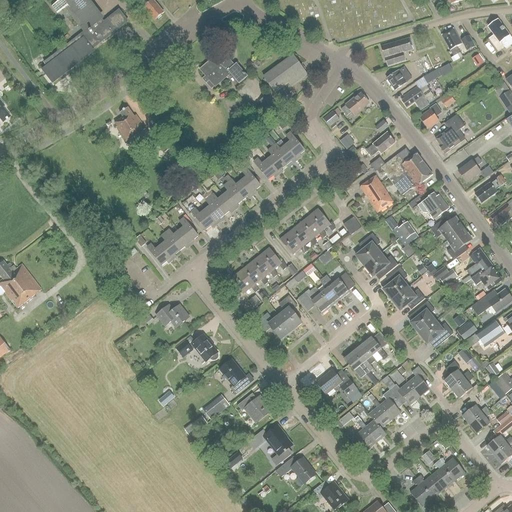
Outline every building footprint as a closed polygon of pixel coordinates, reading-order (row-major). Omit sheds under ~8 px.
[(128,22),(119,11),(104,23),(101,20),(102,19),(87,0),(59,0),(52,7),(57,13),(65,8),(84,32),(80,35),(83,39),(76,44),(73,41),(45,63),(47,66),(42,70),(52,83),(93,51),(92,49),(91,48),(98,43),(99,44),(116,31),(115,27),(118,25),(121,27),(128,22)] [(150,13),(155,20),(162,14),(157,8),(158,7),(153,1),(153,0),(140,0),(146,6),(144,8),(149,15),(150,13)] [(506,50),(509,47),(511,45),(511,39),(509,36),(498,21),(488,28),(494,36),(488,40),(497,53),(504,48),(506,50)] [(453,30),(441,36),(453,58),(460,54),(457,47),(461,45),(453,30)] [(469,36),(460,41),(466,52),(475,47),(469,36)] [(381,48),(384,59),(403,53),(413,50),(410,39),(381,48)] [(221,52),(200,71),(206,77),(202,80),(211,90),(230,73),(239,84),(247,77),(236,64),(233,66),(221,52)] [(403,53),(384,59),(387,67),(405,61),(403,53)] [(484,64),(478,55),(471,59),(477,68),(484,64)] [(264,78),(284,105),(291,101),(285,92),(287,91),(283,87),(288,83),(291,87),(307,75),(293,56),(264,78)] [(448,65),(442,68),(446,75),(452,72),(448,65)] [(403,68),(386,80),(395,91),(411,79),(403,68)] [(442,78),(446,76),(446,75),(442,68),(438,70),(441,76),(442,78)] [(433,72),(423,77),(426,84),(441,76),(438,70),(437,69),(433,72)] [(406,108),(414,103),(421,111),(429,105),(426,101),(433,97),(425,86),(419,91),(417,88),(403,97),(405,99),(402,102),(406,108)] [(499,98),(510,116),(511,114),(511,94),(509,91),(499,98)] [(280,109),(268,94),(257,103),(269,117),(280,109)] [(369,104),(361,95),(355,100),(354,99),(345,107),(341,111),(347,117),(351,114),(354,118),(363,110),(363,109),(369,104)] [(450,95),(441,101),(445,108),(455,102),(450,95)] [(0,102),(0,119),(2,122),(9,117),(2,108),(3,106),(0,102)] [(430,110),(419,118),(428,130),(438,122),(435,117),(441,112),(438,107),(436,104),(429,109),(430,110)] [(116,128),(126,142),(145,129),(136,116),(134,117),(128,108),(120,114),(123,118),(115,123),(118,128),(116,128)] [(337,126),(335,124),(340,120),(337,117),(341,114),(337,109),(333,113),(324,121),(330,128),(332,130),(337,126)] [(465,127),(456,115),(445,124),(450,130),(436,140),(440,146),(439,147),(445,154),(464,139),(458,132),(465,127)] [(376,128),(380,133),(387,127),(383,122),(376,128)] [(157,130),(152,133),(158,141),(156,143),(163,153),(171,148),(164,137),(164,138),(157,130)] [(285,146),(297,161),(301,158),(299,156),(304,152),(290,134),(286,137),(290,143),(285,146)] [(345,150),(353,143),(346,134),(338,141),(345,150)] [(395,144),(387,134),(366,151),(371,157),(378,152),(381,155),(395,144)] [(266,141),(271,147),(275,145),(269,139),(266,141)] [(275,146),(272,148),(286,166),(291,162),(293,165),(297,161),(285,146),(280,151),(275,146)] [(62,153),(67,159),(61,163),(77,187),(93,176),(79,155),(77,156),(71,147),(62,153)] [(286,166),(272,148),(267,152),(272,157),(267,161),(279,176),(283,173),(281,170),(286,166)] [(417,187),(432,176),(417,155),(413,157),(407,148),(386,164),(376,171),(382,179),(383,179),(385,181),(389,178),(402,195),(410,189),(417,187)] [(241,153),(248,162),(252,159),(245,149),(241,153)] [(376,171),(386,164),(381,157),(372,164),(376,171)] [(478,158),(458,172),(466,183),(480,173),(476,167),(481,163),(478,158)] [(274,179),(279,176),(267,161),(262,165),(257,160),(253,163),(268,181),(273,177),(274,179)] [(368,170),(363,164),(358,168),(363,174),(368,170)] [(246,178),(241,182),(252,197),(257,193),(255,191),(260,187),(250,175),(253,172),(249,166),(246,169),(242,173),(246,178)] [(214,176),(218,181),(223,177),(219,173),(214,176)] [(369,203),(377,214),(393,203),(387,195),(389,194),(377,176),(360,188),(370,202),(369,203)] [(493,197),(495,195),(495,194),(496,193),(495,191),(505,184),(500,177),(475,195),(481,204),(491,197),(493,197)] [(252,197),(241,182),(236,186),(231,181),(227,184),(242,202),(247,197),(249,200),(252,197)] [(242,202),(227,184),(224,187),(228,192),(223,196),(235,211),(239,208),(237,205),(242,202)] [(426,200),(422,195),(408,205),(411,209),(416,205),(415,203),(421,198),(424,202),(417,207),(422,214),(427,215),(427,214),(432,221),(448,210),(438,197),(436,198),(434,194),(426,200)] [(235,211),(223,196),(217,201),(213,195),(209,198),(223,216),(229,212),(230,214),(235,211)] [(223,216),(209,198),(205,202),(209,207),(205,211),(216,226),(220,222),(218,220),(223,216)] [(511,201),(507,205),(490,217),(495,224),(498,221),(502,227),(507,223),(511,218),(511,201)] [(212,229),(216,226),(205,211),(199,215),(195,210),(191,213),(205,231),(210,226),(212,229)] [(308,218),(319,233),(322,231),(327,227),(331,232),(335,230),(332,224),(329,226),(318,211),(308,218)] [(185,215),(182,218),(183,219),(189,226),(192,224),(185,215)] [(299,226),(310,241),(313,238),(318,235),(322,240),(325,238),(322,231),(319,233),(308,218),(299,226)] [(386,222),(396,236),(397,235),(405,247),(418,237),(408,222),(399,228),(392,218),(386,222)] [(442,221),(430,230),(420,236),(422,238),(425,236),(425,237),(432,233),(437,239),(441,235),(447,242),(463,230),(455,218),(446,225),(442,221)] [(178,232),(190,246),(194,243),(192,241),(197,237),(189,226),(183,219),(179,223),(183,228),(178,232)] [(348,221),(343,225),(350,236),(356,232),(348,221)] [(313,238),(310,241),(299,226),(289,233),(301,248),(303,246),(308,242),(312,247),(316,245),(313,238)] [(463,230),(447,242),(451,249),(447,252),(453,261),(465,252),(462,247),(471,240),(463,230)] [(190,246),(178,232),(173,236),(169,231),(165,234),(179,251),(184,247),(186,249),(190,246)] [(303,246),(301,248),(289,233),(280,241),(292,255),(299,250),(303,255),(306,252),(303,246)] [(160,246),(172,261),(176,258),(174,255),(179,251),(165,234),(161,237),(165,242),(160,246)] [(355,257),(364,268),(381,255),(375,248),(380,244),(372,234),(360,244),(365,249),(355,257)] [(135,239),(141,247),(146,244),(140,236),(135,239)] [(332,248),(328,242),(323,246),(327,252),(332,248)] [(172,261),(160,246),(155,250),(151,245),(146,249),(160,266),(166,262),(168,264),(172,261)] [(259,257),(271,272),(273,270),(278,266),(282,271),(286,269),(283,262),(280,264),(269,249),(259,257)] [(478,275),(480,273),(482,272),(483,274),(493,266),(481,250),(470,258),(475,266),(468,271),(472,276),(468,277),(462,281),(464,284),(471,279),(478,274),(478,275)] [(381,255),(364,268),(373,278),(382,270),(386,275),(397,266),(390,257),(385,261),(381,255)] [(273,270),(271,272),(259,257),(249,265),(261,279),(264,277),(269,273),(273,279),(276,276),(273,270)] [(0,281),(0,288),(16,309),(40,290),(21,265),(16,269),(14,266),(12,267),(9,263),(6,265),(3,261),(0,263),(0,276),(2,280),(0,281)] [(316,270),(311,264),(304,270),(308,275),(316,270)] [(264,277),(261,279),(249,265),(240,272),(252,287),(254,285),(259,281),(263,286),(267,284),(264,277)] [(291,265),(287,269),(292,276),(297,273),(291,265)] [(427,271),(422,265),(416,269),(421,275),(427,271)] [(436,270),(431,265),(426,269),(431,274),(436,270)] [(478,274),(471,279),(476,286),(481,282),(488,291),(503,280),(493,266),(483,274),(482,272),(480,273),(478,275),(478,274)] [(445,267),(433,275),(436,281),(439,279),(448,273),(445,267)] [(383,290),(392,301),(408,288),(402,281),(407,278),(400,269),(388,278),(392,283),(383,290)] [(306,276),(302,271),(286,285),(289,289),(297,283),(298,283),(306,276)] [(439,279),(444,286),(457,277),(452,271),(448,273),(439,279)] [(254,285),(252,287),(240,272),(231,279),(242,294),(250,288),(254,294),(257,291),(254,285)] [(327,276),(323,279),(340,300),(349,293),(348,291),(352,288),(353,287),(344,275),(343,277),(333,284),(327,276)] [(323,279),(320,282),(326,290),(321,294),(331,307),(340,300),(323,279)] [(307,312),(314,306),(322,315),(331,308),(320,294),(315,288),(309,292),(308,291),(297,299),(307,312)] [(408,288),(392,301),(400,312),(409,304),(413,309),(424,299),(417,291),(413,294),(408,288)] [(496,314),(511,302),(511,300),(505,290),(495,297),(492,292),(484,298),(479,302),(471,308),(477,317),(491,307),(496,314)] [(269,296),(264,291),(259,295),(264,301),(269,296)] [(278,316),(291,332),(301,324),(291,312),(297,307),(289,297),(278,305),(283,312),(278,316)] [(257,298),(250,303),(254,309),(261,303),(257,298)] [(410,324),(419,335),(435,322),(429,315),(434,311),(427,302),(415,312),(419,317),(410,324)] [(168,305),(155,315),(164,327),(170,323),(175,329),(188,318),(179,306),(172,311),(168,305)] [(129,314),(125,310),(120,314),(123,318),(129,314)] [(154,322),(147,312),(139,318),(142,323),(145,321),(148,326),(154,322)] [(256,319),(252,313),(248,316),(253,322),(256,319)] [(511,313),(503,320),(511,331),(511,313)] [(281,340),(291,332),(278,316),(273,321),(267,314),(257,322),(266,332),(271,328),(281,340)] [(503,334),(494,321),(475,335),(478,340),(480,343),(484,348),(503,334)] [(435,322),(419,335),(427,345),(436,338),(441,344),(453,334),(444,324),(440,328),(435,322)] [(471,323),(457,333),(464,341),(473,333),(477,331),(471,323)] [(387,358),(380,349),(387,344),(378,334),(372,339),(369,336),(360,343),(371,357),(376,353),(383,361),(387,358)] [(183,358),(194,349),(205,363),(210,359),(210,360),(213,361),(215,361),(217,359),(217,357),(217,355),(216,354),(217,353),(212,347),(213,346),(208,340),(207,341),(203,336),(194,343),(190,337),(175,349),(183,358)] [(0,338),(0,357),(9,351),(0,338)] [(170,348),(166,343),(161,347),(165,352),(170,348)] [(371,357),(360,343),(352,350),(369,373),(372,370),(369,366),(375,361),(371,357)] [(464,349),(459,354),(467,364),(473,359),(464,349)] [(366,375),(369,373),(352,350),(342,358),(353,372),(359,367),(366,375)] [(493,362),(494,364),(502,359),(500,356),(493,362)] [(244,377),(231,361),(219,370),(233,387),(230,389),(235,395),(244,388),(239,381),(244,377)] [(451,391),(470,375),(468,372),(463,377),(458,371),(460,369),(454,363),(445,370),(450,377),(444,382),(451,391)] [(495,366),(493,363),(485,368),(492,379),(503,371),(498,364),(495,366)] [(415,377),(407,383),(419,398),(429,390),(423,382),(427,378),(418,367),(411,373),(415,377)] [(332,371),(316,383),(325,395),(338,385),(353,404),(362,397),(357,390),(341,370),(335,375),(332,371)] [(369,373),(366,375),(374,386),(378,383),(369,373)] [(470,375),(451,391),(459,400),(466,394),(471,400),(475,397),(481,391),(476,385),(473,389),(468,383),(473,379),(470,375)] [(385,386),(391,382),(387,377),(382,381),(385,386)] [(511,389),(511,384),(509,381),(499,388),(500,389),(500,390),(505,395),(511,389)] [(494,382),(489,386),(495,393),(500,389),(499,388),(494,382)] [(409,406),(419,398),(407,383),(399,390),(396,385),(389,391),(398,402),(403,398),(409,406)] [(378,407),(387,418),(389,421),(400,413),(394,405),(398,402),(389,391),(382,396),(386,401),(380,406),(378,407)] [(252,394),(238,406),(242,411),(244,410),(255,424),(272,411),(265,402),(261,405),(252,394)] [(373,421),(380,428),(389,421),(387,418),(378,407),(380,406),(376,400),(375,401),(371,396),(368,398),(376,409),(369,415),(373,421)] [(463,417),(469,424),(470,426),(488,411),(486,407),(480,412),(476,406),(480,403),(475,397),(471,400),(464,406),(469,412),(463,417)] [(220,403),(210,410),(216,417),(225,410),(220,403)] [(496,421),(500,424),(500,425),(501,424),(511,416),(511,417),(511,418),(511,417),(511,407),(511,406),(505,410),(507,412),(496,421)] [(477,435),(490,424),(486,418),(491,414),(488,411),(470,426),(477,435)] [(362,430),(364,428),(376,443),(386,435),(380,428),(373,421),(368,425),(366,427),(358,416),(354,419),(362,430)] [(511,417),(511,418),(511,417),(501,426),(505,432),(511,426),(511,417)] [(343,426),(339,421),(333,425),(337,430),(343,426)] [(267,441),(278,455),(274,458),(279,465),(291,455),(287,450),(288,448),(292,446),(286,438),(282,433),(281,433),(276,428),(267,435),(264,437),(267,441)] [(376,443),(364,428),(362,430),(356,434),(353,430),(346,435),(355,447),(360,443),(366,451),(376,443)] [(253,450),(263,442),(258,435),(247,443),(248,444),(243,448),(244,450),(246,452),(251,448),(253,450)] [(504,442),(500,436),(487,447),(494,456),(511,441),(511,439),(510,437),(504,442)] [(444,439),(440,443),(444,449),(449,445),(444,439)] [(507,461),(511,467),(511,441),(494,456),(501,465),(507,461)] [(430,463),(436,459),(429,451),(424,456),(430,463)] [(230,470),(236,465),(231,458),(225,464),(230,470)] [(438,461),(454,482),(465,473),(453,458),(445,464),(444,462),(445,462),(442,458),(438,461)] [(295,481),(300,488),(316,475),(303,459),(297,464),(292,459),(277,471),(282,478),(292,470),(298,478),(295,481)] [(432,475),(444,490),(454,482),(438,461),(434,465),(436,468),(438,467),(439,469),(432,475)] [(444,490),(432,475),(424,481),(422,479),(423,479),(421,475),(417,478),(433,499),(444,490)] [(433,499),(417,478),(413,482),(415,485),(417,484),(418,486),(410,493),(422,508),(433,499)] [(323,495),(334,510),(340,504),(342,506),(348,500),(342,493),(343,492),(338,486),(335,488),(332,484),(329,487),(324,482),(312,492),(317,499),(323,495)]
